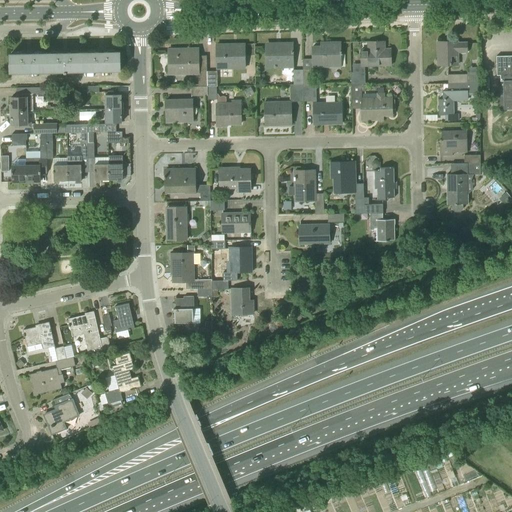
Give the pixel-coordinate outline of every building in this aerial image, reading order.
[(361,66),(365,66),(391,65),(391,48),(385,48),(384,41),(368,42),(369,50),(361,50),(361,66)] [(313,47),(313,61),(313,67),(341,66),(341,42),(329,43),(329,46),(313,47)] [(458,65),(458,52),(467,52),(467,43),(458,43),(458,42),(438,42),(438,65),(458,65)] [(266,46),(266,68),(294,67),(294,51),(293,51),(293,43),(282,43),(282,46),(266,46)] [(245,44),(217,45),(217,69),(245,68),(245,44)] [(208,86),(207,71),(207,62),(199,62),(199,49),(169,49),(169,73),(199,73),(199,87),(208,86)] [(47,53),(48,72),(65,71),(65,73),(68,73),(68,71),(84,71),(84,52),(47,53)] [(121,70),(121,58),(120,52),(84,52),(84,71),(121,70)] [(47,53),(29,53),(11,54),(11,73),(48,72),(47,53)] [(511,55),(497,56),(497,75),(501,75),(501,81),(501,86),(504,86),(504,97),(498,97),(498,109),(505,109),(505,105),(511,104),(511,55)] [(304,84),(314,84),(313,67),(313,61),(303,61),(303,70),(304,84)] [(448,75),(448,83),(479,83),(479,67),(469,67),(469,72),(467,72),(467,74),(448,75)] [(294,70),(294,84),(304,84),(303,70),(294,70)] [(208,86),(217,86),(218,86),(217,71),(207,71),(208,86)] [(366,83),(365,72),(351,72),(352,84),(366,83)] [(352,108),(362,108),(362,118),(374,118),(374,115),(393,115),(392,97),(385,97),(385,93),(377,93),(377,97),(361,98),(361,91),(366,91),(366,83),(352,84),(352,108)] [(452,99),(468,99),(468,95),(479,95),(479,83),(448,83),(448,91),(443,91),(443,99),(439,99),(440,115),(446,115),(446,121),(458,120),(458,114),(453,114),(452,99)] [(304,98),(304,84),(294,84),(290,84),(291,100),(304,99),(304,98)] [(314,84),(304,84),(304,98),(317,97),(316,84),(314,84)] [(208,96),(208,86),(199,87),(191,87),(192,96),(208,96)] [(217,99),(217,86),(208,86),(208,96),(208,100),(217,99)] [(106,92),(106,109),(122,109),(122,95),(116,95),(116,92),(106,92)] [(12,111),(27,111),(34,110),(33,94),(17,94),(17,97),(11,97),(12,111)] [(166,100),(166,101),(168,101),(168,112),(166,112),(167,122),(193,122),(193,99),(166,100)] [(266,117),(266,125),(292,125),(291,102),(265,102),(265,117),(266,117)] [(314,103),(314,105),(315,124),(342,124),(342,102),(333,102),(314,103)] [(217,126),(227,126),(227,124),(241,124),(241,106),(227,106),(227,103),(217,104),(217,126)] [(88,132),(107,132),(117,132),(116,122),(122,122),(122,109),(106,109),(106,124),(100,124),(100,126),(88,126),(88,132)] [(18,127),(31,127),(31,122),(28,122),(27,111),(12,111),(12,125),(17,124),(18,127)] [(34,133),(41,133),(47,133),(53,133),(57,133),(57,123),(46,124),(46,127),(34,127),(34,133)] [(453,153),(457,152),(468,152),(467,131),(442,131),(442,139),(440,139),(440,156),(453,156),(453,153)] [(122,132),(117,132),(107,132),(108,143),(123,143),(122,132)] [(47,173),(47,159),(47,133),(41,133),(41,144),(41,158),(27,158),(27,165),(27,181),(41,181),(41,173),(47,173)] [(68,156),(68,164),(68,181),(82,180),(82,172),(89,172),(88,143),(88,133),(81,133),(81,143),(82,143),(82,155),(68,156)] [(26,145),(26,140),(27,140),(27,134),(12,134),(12,145),(26,145)] [(94,143),(88,143),(89,172),(96,172),(96,180),(110,180),(109,164),(109,158),(95,158),(94,143)] [(465,163),(467,163),(481,163),(481,155),(464,155),(465,163)] [(335,192),(356,192),(355,162),(340,162),(340,163),(331,163),(332,178),(334,177),(335,192)] [(123,163),(109,164),(110,180),(123,179),(123,163)] [(481,174),(481,163),(467,163),(468,174),(481,174)] [(68,181),(68,164),(54,165),(54,181),(68,181)] [(27,181),(27,165),(13,166),(13,182),(27,181)] [(381,171),(375,171),(375,189),(377,189),(378,200),(388,200),(388,197),(395,197),(394,167),(381,168),(381,171)] [(221,187),(238,187),(238,192),(251,191),(250,169),(236,169),(236,168),(220,168),(221,187)] [(166,176),(165,176),(165,178),(166,178),(166,193),(196,193),(196,169),(166,169),(166,176)] [(295,171),(295,187),(289,187),(289,195),(295,195),(295,201),(315,200),(315,214),(324,214),(324,193),(315,194),(315,174),(308,175),(308,170),(295,171)] [(448,204),(452,204),(453,208),(454,210),(456,212),(460,212),(462,210),(463,208),(463,204),(468,204),(468,194),(466,194),(465,174),(447,174),(447,188),(449,188),(450,204),(448,204)] [(201,201),(211,201),(210,185),(200,185),(201,201)] [(356,213),(365,213),(365,205),(364,197),(356,197),(355,197),(356,213)] [(225,200),(211,201),(211,210),(225,210),(225,200)] [(365,213),(370,213),(383,213),(383,204),(365,205),(365,213)] [(167,240),(172,240),(187,240),(186,207),(166,207),(167,240)] [(251,213),(222,213),(223,232),(252,232),(251,223),(251,213)] [(383,213),(370,213),(370,229),(377,229),(377,240),(389,240),(389,239),(395,239),(395,224),(396,224),(395,219),(393,219),(383,219),(383,213)] [(328,214),(328,222),(344,222),(344,214),(328,214)] [(300,235),(300,244),(330,243),(329,225),(300,225),(300,235)] [(225,240),(211,241),(212,249),(225,248),(225,240)] [(224,280),(229,280),(238,280),(238,273),(244,272),(244,271),(252,271),(252,262),(250,262),(250,247),(230,248),(230,273),(224,273),(224,280)] [(213,289),(212,281),(212,279),(194,280),(194,269),(193,269),(193,253),(172,254),(172,268),(173,268),(173,282),(186,281),(186,289),(198,289),(213,289)] [(229,280),(224,280),(212,281),(213,289),(213,290),(229,289),(229,280)] [(253,300),(249,300),(249,288),(233,288),(233,310),(239,310),(239,314),(253,314),(253,300)] [(194,296),(184,296),(184,298),(176,298),(176,296),(176,308),(174,308),(174,311),(175,311),(175,323),(194,323),(193,309),(194,309),(194,296)] [(121,331),(128,330),(129,330),(131,330),(130,329),(135,328),(135,327),(134,328),(129,304),(129,303),(115,306),(115,307),(116,307),(121,331)] [(110,349),(107,337),(100,339),(99,337),(100,336),(94,311),(85,313),(86,315),(69,319),(73,338),(85,335),(89,354),(110,349)] [(112,326),(109,315),(102,316),(106,333),(112,331),(111,326),(112,326)] [(44,349),(55,346),(50,322),(41,324),(41,326),(23,330),(24,334),(24,336),(25,336),(27,347),(42,343),(44,349)] [(58,360),(67,358),(64,346),(55,348),(58,360)] [(113,348),(115,357),(118,364),(113,366),(119,388),(105,392),(108,404),(123,400),(121,391),(141,386),(139,376),(131,378),(128,370),(135,368),(130,353),(124,354),(121,346),(113,348)] [(67,358),(58,360),(60,369),(61,369),(75,366),(73,357),(67,358)] [(63,374),(62,374),(59,375),(57,368),(30,374),(35,395),(62,388),(61,383),(65,382),(63,374)] [(67,429),(64,421),(79,415),(70,393),(53,400),(57,410),(45,414),(53,435),(67,429)]
